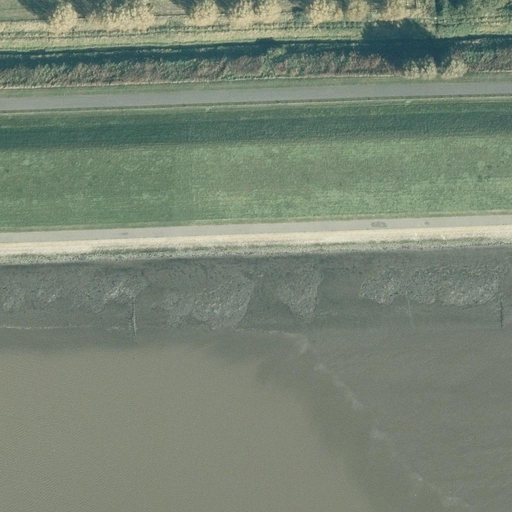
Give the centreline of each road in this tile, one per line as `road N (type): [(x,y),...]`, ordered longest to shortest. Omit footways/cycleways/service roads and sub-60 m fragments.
road 1 (residential): [(511,89),(0,109)]
road 2 (track): [(511,220),(0,239)]
